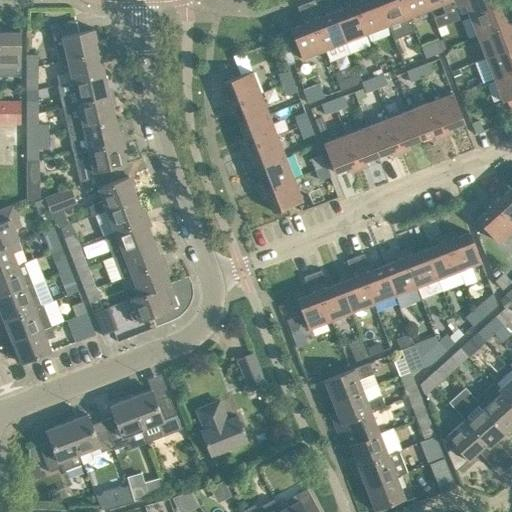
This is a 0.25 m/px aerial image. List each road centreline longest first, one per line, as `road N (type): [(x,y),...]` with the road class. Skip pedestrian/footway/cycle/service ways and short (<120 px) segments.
road 1 (residential): [(208,276),(511,153)]
road 2 (residential): [(208,276),(156,149),(139,0)]
road 3 (residential): [(13,409),(185,339),(203,324),(208,276)]
